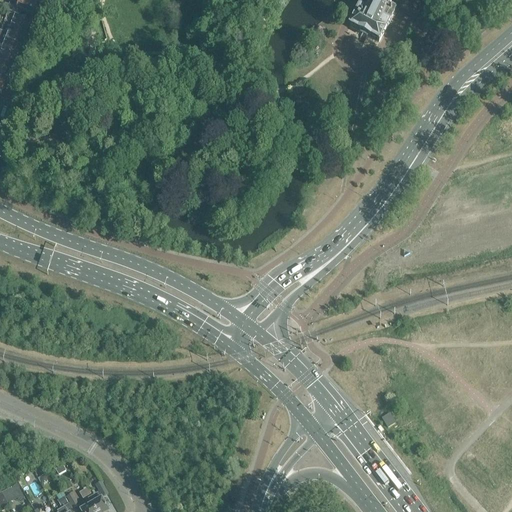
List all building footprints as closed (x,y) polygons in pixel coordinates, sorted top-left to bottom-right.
[(19,15),(21,10),(33,15),(37,5),(24,0),(11,0),(9,5),(6,4),(4,9),(19,15)] [(389,23),(396,10),(388,5),(390,2),(390,1),(390,0),(372,0),(367,12),(359,8),(350,27),(352,28),(370,38),(377,41),(378,42),(379,42),(389,23)] [(13,21),(11,26),(26,32),(30,23),(15,16),(15,17),(9,14),(9,15),(7,14),(6,18),(13,21)] [(0,26),(0,31),(23,41),(26,32),(11,26),(4,23),(2,27),(0,26)] [(0,31),(0,41),(19,49),(23,41),(0,31)] [(0,41),(0,51),(16,58),(19,49),(0,41)] [(0,61),(12,67),(16,58),(0,51),(0,61)] [(0,71),(9,75),(12,67),(0,61),(0,71)] [(0,81),(5,84),(9,75),(0,71),(0,81)] [(395,424),(390,415),(383,419),(388,428),(395,424)] [(62,466),(56,470),(58,474),(65,471),(62,466)] [(108,494),(101,483),(96,486),(102,497),(108,494)] [(82,489),(83,491),(86,497),(91,495),(86,487),(82,489)] [(5,498),(8,504),(18,499),(20,502),(25,499),(19,490),(5,498)] [(5,498),(4,498),(1,493),(0,493),(0,511),(1,511),(10,508),(8,504),(5,498)] [(79,505),(72,494),(72,493),(66,496),(73,508),(79,505)] [(98,494),(88,500),(90,504),(95,511),(108,511),(100,498),(98,494)] [(57,501),(61,508),(68,504),(64,497),(57,501)]
